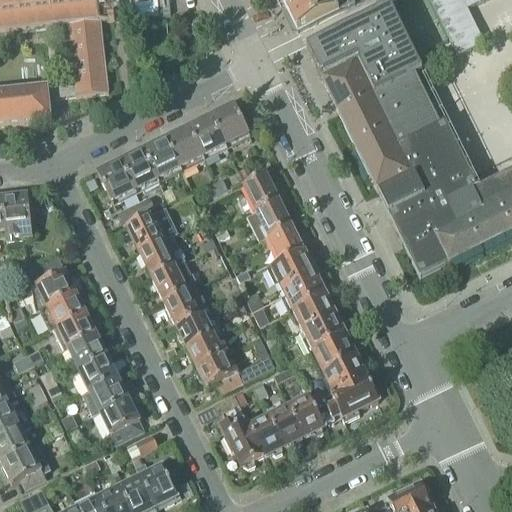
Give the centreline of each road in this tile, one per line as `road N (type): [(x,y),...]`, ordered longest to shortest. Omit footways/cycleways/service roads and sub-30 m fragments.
road 1 (residential): [(221,511),(52,165)]
road 2 (residential): [(399,352),(256,65)]
road 3 (residential): [(52,165),(256,65)]
road 4 (residential): [(271,511),(437,429)]
road 5 (residential): [(511,296),(399,352)]
